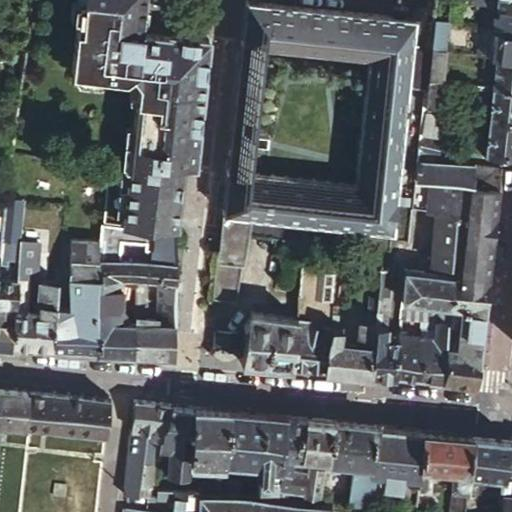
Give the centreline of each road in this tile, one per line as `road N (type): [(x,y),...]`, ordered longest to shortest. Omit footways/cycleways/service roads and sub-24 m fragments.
road 1 (residential): [(190,379),(224,0)]
road 2 (tertiary): [(190,379),(487,411)]
road 3 (residential): [(511,225),(487,411)]
road 4 (residential): [(122,374),(109,511)]
road 5 (tertiary): [(0,365),(122,374)]
